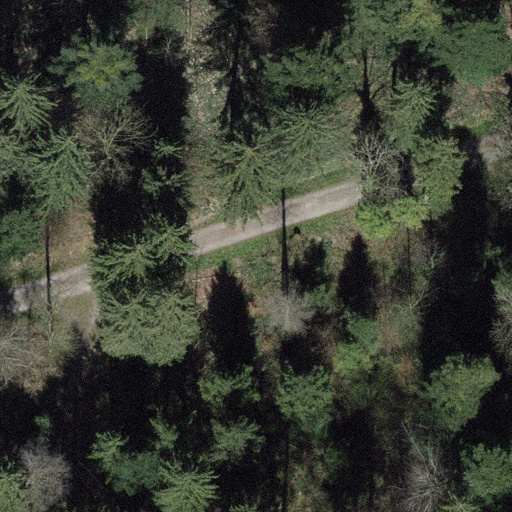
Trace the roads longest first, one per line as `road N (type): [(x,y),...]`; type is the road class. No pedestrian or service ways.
road 1 (track): [(147,268),(394,175),(511,142)]
road 2 (track): [(0,313),(147,268)]
